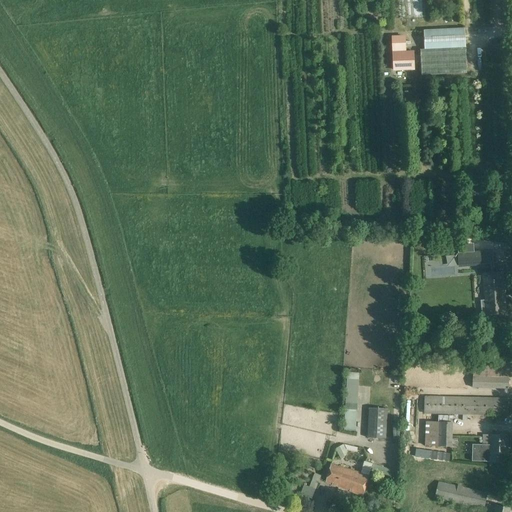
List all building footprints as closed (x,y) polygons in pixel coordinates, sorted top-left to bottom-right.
[(424,30),(425,49),(421,50),(422,76),(468,73),(465,28),(424,30)] [(391,52),(392,72),(415,71),(414,51),(391,52)] [(490,196),(490,183),(466,184),(466,196),(490,196)] [(491,264),(491,274),(494,274),(493,251),(458,253),(459,266),(491,264)] [(438,255),(424,256),(425,276),(457,275),(457,256),(438,257),(438,255)] [(502,273),(494,274),(491,274),(484,274),(486,300),(481,300),(481,315),(504,314),(502,273)] [(412,322),(411,349),(422,349),(422,322),(412,322)] [(473,363),(472,377),(472,388),(509,389),(509,378),(510,364),(473,363)] [(346,380),(343,432),(355,433),(358,381),(346,380)] [(424,396),(424,414),(508,416),(509,398),(424,396)] [(386,439),(388,409),(369,408),(367,438),(386,439)] [(425,422),(425,446),(452,446),(452,422),(425,422)] [(508,436),(491,435),(490,444),(486,444),(485,461),(500,462),(501,454),(507,455),(508,436)] [(344,444),(335,449),(338,455),(347,451),(344,444)] [(450,454),(416,449),(415,457),(449,462),(450,454)] [(363,496),(369,476),(332,464),(326,483),(363,496)] [(306,496),(312,498),(321,476),(315,473),(306,496)] [(439,482),(435,499),(484,510),(488,493),(439,482)]
